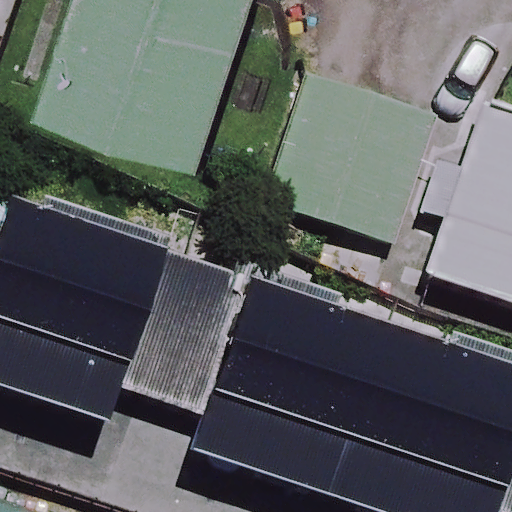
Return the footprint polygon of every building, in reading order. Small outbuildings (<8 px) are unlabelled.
[(259,0),(89,0),(54,108),(208,159),(259,0)] [(437,122),(305,82),(266,211),(397,251),(437,122)] [(511,117),(482,107),(423,285),(511,314),(511,117)] [(155,267),(6,216),(0,233),(0,398),(99,432),(155,267)] [(511,511),(511,382),(245,299),(192,469),(327,511),(511,511)]
